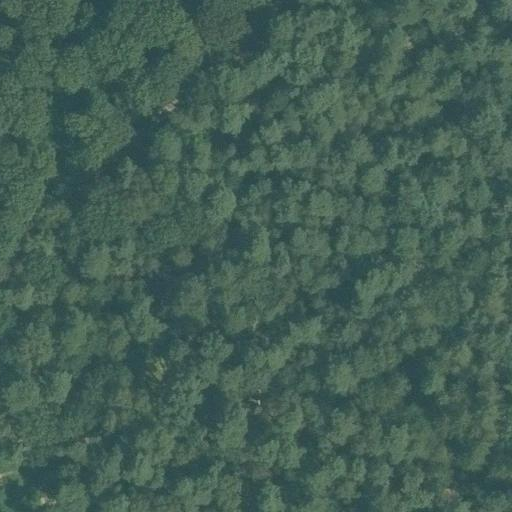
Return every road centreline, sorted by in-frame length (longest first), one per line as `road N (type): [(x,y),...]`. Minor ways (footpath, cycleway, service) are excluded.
road 1 (track): [(116,150),(290,0)]
road 2 (track): [(358,0),(511,127)]
road 3 (unclassified): [(0,253),(116,150)]
